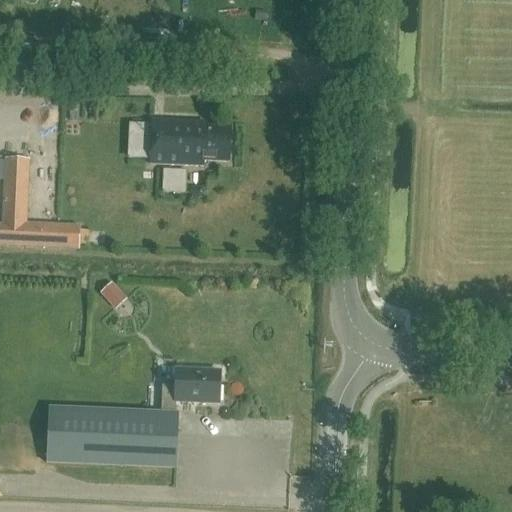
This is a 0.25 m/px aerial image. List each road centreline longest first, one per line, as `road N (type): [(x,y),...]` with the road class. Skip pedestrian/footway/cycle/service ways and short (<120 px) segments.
road 1 (secondary): [(373,344),(354,328),(343,278),(357,0)]
road 2 (secondary): [(330,511),(338,403),(373,344)]
road 3 (tertiary): [(511,353),(373,344)]
